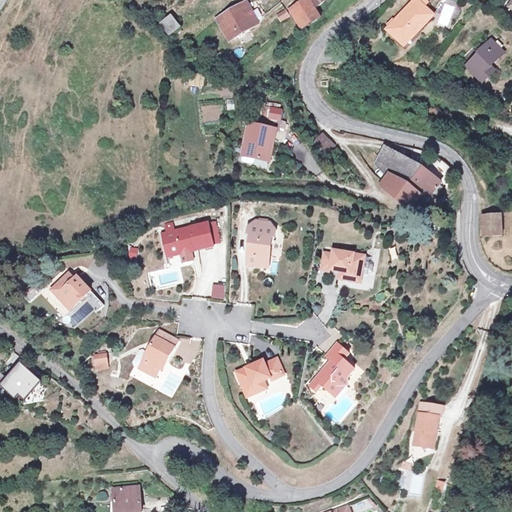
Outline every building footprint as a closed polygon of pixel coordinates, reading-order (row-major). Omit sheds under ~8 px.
[(247,0),(245,0),(219,15),(232,38),(260,22),(247,0)] [(320,2),(318,0),(307,0),(297,8),(305,20),(324,8),(320,2)] [(420,0),(413,0),(412,1),(422,9),(426,5),(420,0)] [(412,1),(385,32),(401,46),(410,35),(414,38),(432,17),(422,9),(412,1)] [(285,5),(278,10),(282,17),(290,12),(285,5)] [(176,30),(168,20),(159,28),(167,37),(176,30)] [(489,42),(466,68),(482,83),(493,71),(490,68),(502,55),(489,42)] [(237,46),(233,53),(239,58),(244,51),(237,46)] [(231,57),(218,68),(231,70),(238,64),(231,57)] [(204,85),(203,73),(189,74),(190,86),(204,85)] [(283,111),(272,109),(270,119),(281,120),(283,111)] [(274,122),(260,120),(259,127),(273,130),(274,122)] [(259,127),(249,125),(243,158),(255,160),(272,163),(277,130),(273,130),(259,127)] [(316,139),(323,151),(333,145),(324,133),(316,139)] [(385,159),(395,148),(388,144),(379,154),(385,159)] [(427,198),(443,180),(425,163),(395,148),(385,159),(379,154),(375,160),(390,172),(384,181),(403,199),(414,202),(422,194),(427,198)] [(255,160),(243,158),(242,162),(243,164),(252,166),(255,165),(255,160)] [(505,207),(485,210),(488,228),(508,226),(505,207)] [(196,249),(197,252),(214,248),(209,225),(175,234),(179,253),(196,249)] [(248,265),(263,267),(264,260),(267,257),(269,257),(271,237),(275,238),(276,229),(270,229),(255,227),(249,226),(248,235),(252,235),(248,265)] [(137,260),(138,247),(129,247),(128,259),(137,260)] [(354,254),(333,251),(332,255),(330,271),(339,272),(344,273),(343,280),(361,283),(364,261),(353,259),(354,254)] [(330,271),(332,255),(324,254),(321,273),(329,274),(330,271)] [(72,303),(78,310),(92,297),(79,283),(76,285),(75,287),(69,281),(53,296),(65,309),(72,303)] [(224,298),(225,284),(210,284),(210,298),(224,298)] [(72,316),(78,310),(72,303),(65,309),(72,316)] [(162,334),(159,341),(178,351),(181,345),(162,334)] [(142,372),(158,381),(163,372),(167,363),(170,365),(178,351),(159,341),(151,355),(145,352),(142,353),(135,365),(136,369),(142,372)] [(346,362),(352,355),(340,345),(329,357),(333,360),(337,364),(332,369),(329,366),(312,386),(320,392),(325,385),(335,394),(342,386),(352,386),(350,378),(356,370),(346,362)] [(251,374),(242,379),(252,399),(267,391),(263,384),(274,377),(275,379),(287,373),(279,357),(267,363),(266,360),(249,369),(251,374)] [(109,359),(97,361),(99,370),(110,368),(109,359)] [(7,373),(0,380),(0,384),(4,388),(6,386),(20,400),(34,387),(38,392),(46,383),(28,364),(14,378),(7,373)] [(242,379),(251,374),(249,369),(239,374),(242,379)] [(341,398),(352,386),(342,386),(335,394),(341,398)] [(419,446),(437,448),(439,432),(441,432),(443,416),(445,416),(446,406),(423,404),(422,414),(419,446)] [(468,440),(475,443),(487,425),(481,421),(468,440)] [(401,468),(412,470),(413,463),(402,461),(401,468)] [(408,490),(408,497),(421,498),(424,473),(400,471),(399,489),(408,490)] [(435,488),(442,490),(444,480),(437,479),(435,488)] [(140,483),(113,486),(116,510),(142,508),(140,483)] [(365,501),(356,506),(358,511),(362,511),(369,509),(365,501)]
